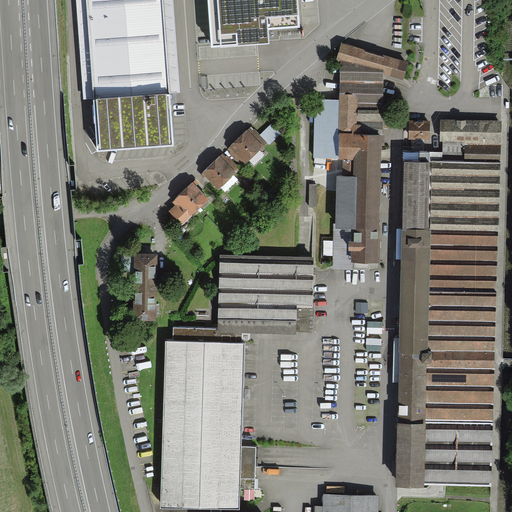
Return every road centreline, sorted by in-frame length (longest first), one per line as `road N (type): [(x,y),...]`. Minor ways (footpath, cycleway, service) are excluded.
road 1 (motorway): [(100,511),(63,307),(36,0)]
road 2 (motorway): [(8,0),(34,311),(70,511)]
road 3 (residential): [(0,225),(112,215),(161,194),(279,80),(378,0)]
road 4 (unclassified): [(469,110),(507,110),(502,362)]
